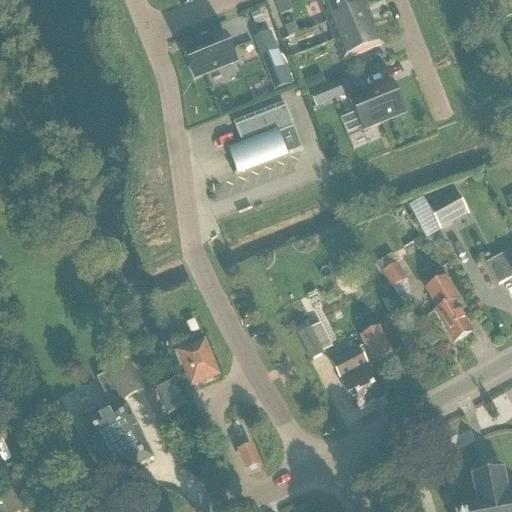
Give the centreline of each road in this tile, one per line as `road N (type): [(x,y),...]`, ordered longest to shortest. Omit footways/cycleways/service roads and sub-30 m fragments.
road 1 (residential): [(317,464),(298,445),(200,276),(179,144),(149,35)]
road 2 (tertiary): [(317,464),(511,358)]
road 3 (residential): [(440,114),(395,0)]
